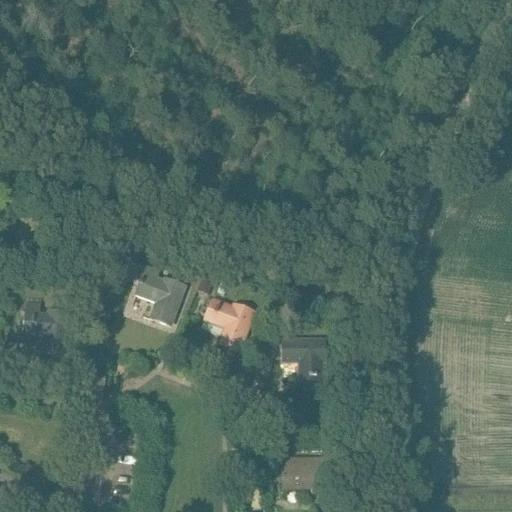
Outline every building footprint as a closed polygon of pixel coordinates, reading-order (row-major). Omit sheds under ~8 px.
[(129,250),(125,259),(131,261),(143,265),(146,256),(129,250)] [(170,329),(177,310),(184,290),(165,283),(165,286),(156,282),(159,274),(147,269),(136,297),(157,306),(151,322),(170,329)] [(204,277),(196,298),(207,302),(214,281),(204,277)] [(238,355),(245,336),(253,316),(234,309),(233,311),(213,304),(205,324),(212,326),(226,331),(220,348),(238,355)] [(63,359),(65,339),(68,318),(49,315),(48,318),(32,316),(30,337),(46,339),(43,356),(63,359)] [(283,345),(283,364),(300,364),(300,379),(310,379),(310,381),(316,381),(316,379),(320,379),(320,393),(321,393),(322,365),(324,365),(324,345),(283,345)] [(287,464),(283,464),(283,492),(310,491),(310,497),(325,497),(324,484),(324,470),(332,470),(332,458),(323,458),(323,463),(287,464)]
